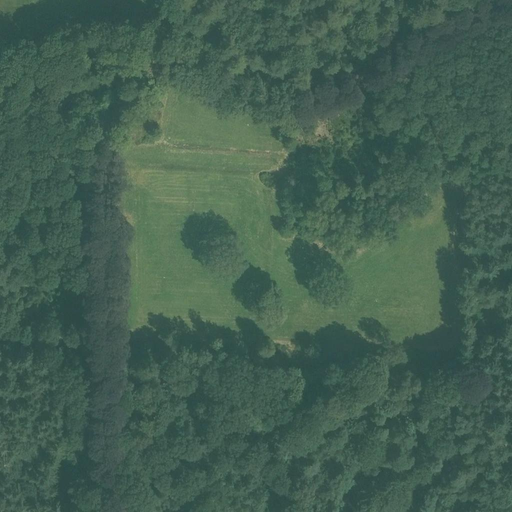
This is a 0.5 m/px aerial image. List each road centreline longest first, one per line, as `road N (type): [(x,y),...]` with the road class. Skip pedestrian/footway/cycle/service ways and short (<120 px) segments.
road 1 (track): [(0,84),(77,50),(123,50),(234,98),(297,99),(354,84),(511,11)]
road 2 (track): [(100,511),(103,150),(112,120),(158,66)]
